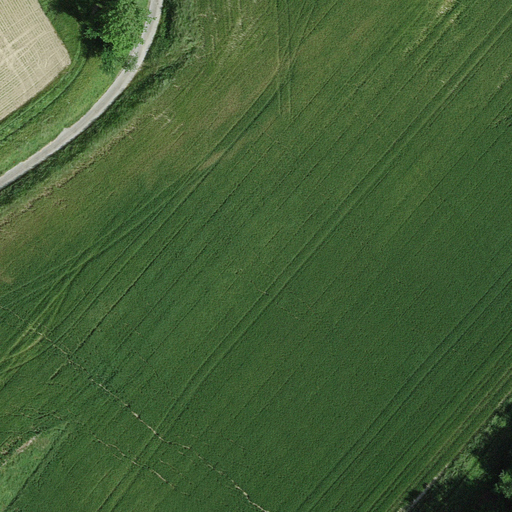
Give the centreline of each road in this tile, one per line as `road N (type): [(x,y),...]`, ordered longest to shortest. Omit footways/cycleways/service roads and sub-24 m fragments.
road 1 (track): [(150,0),(132,59),(110,91),(77,126),(0,180)]
road 2 (track): [(71,0),(85,47),(80,77),(44,105)]
